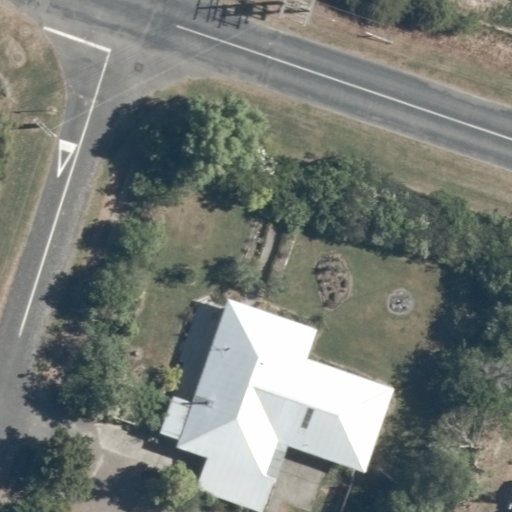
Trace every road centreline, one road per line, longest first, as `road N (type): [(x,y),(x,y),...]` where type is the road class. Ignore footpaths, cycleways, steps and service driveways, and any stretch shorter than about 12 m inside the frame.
road 1 (tertiary): [(511,138),(114,4)]
road 2 (residential): [(0,401),(110,50),(114,4)]
